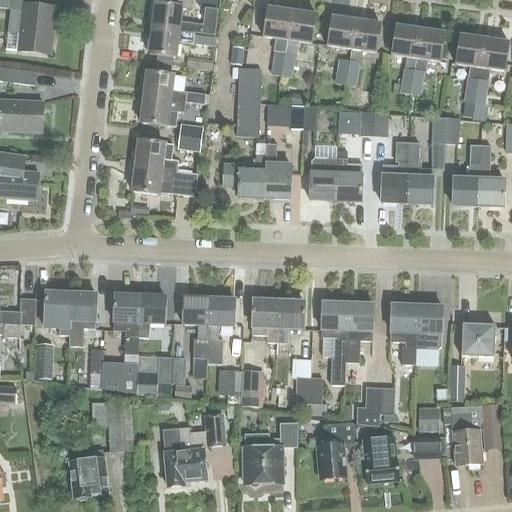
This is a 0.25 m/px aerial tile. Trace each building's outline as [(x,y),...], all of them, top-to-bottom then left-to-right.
[(50,57),(55,9),(28,6),(28,0),(0,0),(0,9),(9,11),(4,52),(50,57)] [(180,24),(182,10),(190,11),(190,0),(166,0),(166,7),(156,6),(152,31),(194,36),(194,35),(200,36),(201,27),(180,24)] [(216,11),(203,10),(201,27),(200,36),(213,37),(216,11)] [(288,43),(292,13),(268,10),(264,39),(275,41),(269,77),(280,78),(286,42),(288,43)] [(312,46),(316,17),(292,13),(288,43),(286,42),(280,78),(291,80),(297,44),(312,46)] [(352,52),(356,22),(332,19),(328,48),(349,51),(352,52)] [(376,55),(381,26),(356,22),(352,52),(349,51),(347,63),(344,88),(354,89),(360,53),(376,55)] [(416,61),(421,32),(396,28),(392,58),(403,59),(399,96),(409,97),(414,61),(416,61)] [(194,37),(194,36),(152,31),(149,56),(157,57),(156,66),(171,68),(172,59),(176,60),(178,44),(213,49),(215,39),(194,37)] [(440,65),(445,35),(421,32),(416,61),(414,61),(409,97),(419,99),(424,62),(440,65)] [(481,70),(485,41),(460,37),(457,67),(467,68),(462,105),(473,106),(478,70),(481,70)] [(505,74),(509,44),(485,41),(481,70),(478,70),(473,106),(483,108),(488,71),(505,74)] [(233,49),(230,66),(242,67),(244,50),(233,49)] [(344,88),(347,63),(337,62),(333,86),(344,88)] [(212,73),(213,66),(187,63),(186,70),(212,73)] [(170,77),(171,68),(156,66),(155,75),(147,74),(144,100),(185,105),(186,105),(203,107),(204,97),(183,94),(185,83),(181,79),(173,78),(173,77),(170,77)] [(0,82),(35,88),(37,75),(0,69),(0,82)] [(239,83),(261,84),(261,72),(240,71),(239,83)] [(260,95),(261,84),(239,83),(239,94),(260,95)] [(260,106),(260,95),(239,94),(238,105),(260,106)] [(292,96),(292,108),(303,109),(304,96),(292,96)] [(184,115),(185,105),(144,100),(141,125),(167,128),(169,113),(184,115)] [(0,133),(42,135),(44,105),(0,102),(0,133)] [(259,117),(260,106),(238,105),(238,117),(259,117)] [(303,132),(303,109),(292,108),(271,107),(271,116),(289,117),(288,132),(303,132)] [(303,109),(303,132),(314,133),(315,109),(303,109)] [(374,140),(374,115),(358,115),(357,139),(374,140)] [(374,115),(374,140),(386,140),(387,116),(374,115)] [(238,117),(237,128),(259,129),(259,117),(238,117)] [(431,121),(430,146),(443,147),(445,147),(446,121),(431,121)] [(446,121),(445,147),(457,147),(458,122),(446,121)] [(177,139),(200,142),(202,129),(179,126),(177,139)] [(259,140),(259,129),(237,128),(237,139),(259,140)] [(198,154),(200,142),(177,139),(176,151),(198,154)] [(135,168),(177,174),(178,163),(172,163),(173,147),(139,143),(135,168)] [(351,155),(351,144),(339,144),(339,155),(351,155)] [(407,206),(409,146),(396,145),(396,164),(398,164),(398,168),(383,168),(381,205),(407,206)] [(266,147),(256,146),(256,158),(255,174),(241,173),(241,169),(225,168),(224,188),(239,189),(238,200),(264,201),(266,147)] [(409,146),(407,206),(432,207),(434,180),(434,172),(429,172),(418,171),(419,146),(409,146)] [(291,168),(276,167),(277,147),(266,147),(264,201),(290,202),(291,168)] [(478,209),(481,148),(470,148),(469,182),(454,181),(452,208),(478,209)] [(489,182),(490,167),(491,148),(481,148),(478,209),(504,209),(505,183),(489,182)] [(39,175),(24,174),(25,158),(0,154),(0,200),(37,203),(39,175)] [(337,161),(327,161),(314,160),(311,163),(310,202),(336,203),(337,161)] [(347,167),(347,162),(337,161),(336,203),(361,204),(363,167),(347,167)] [(177,175),(177,174),(135,168),(132,194),(168,198),(168,196),(195,199),(197,177),(177,175)] [(149,209),(131,207),(130,217),(148,219),(149,209)] [(70,338),(71,296),(45,295),(44,322),(45,322),(44,330),(60,330),(59,338),(68,338),(70,338)] [(95,332),(97,297),(71,296),(70,338),(68,338),(67,349),(82,350),(82,331),(95,332)] [(139,341),(140,299),(115,298),(114,333),(129,333),(129,339),(126,339),(125,356),(139,357),(140,340),(139,341)] [(165,326),(166,300),(140,299),(139,341),(140,340),(149,341),(150,326),(165,326)] [(208,343),(209,301),(184,300),(183,327),(199,327),(198,342),(194,342),(193,361),(207,361),(208,343)] [(222,367),(223,342),(218,342),(219,328),(234,329),(235,302),(209,301),(208,343),(207,361),(207,366),(222,367)] [(0,326),(21,328),(21,327),(34,327),(36,302),(21,302),(21,315),(0,313),(0,326)] [(278,346),(279,304),(253,303),(252,338),(268,338),(267,345),(278,346)] [(304,331),(305,305),(279,304),(278,346),(288,346),(288,331),(304,331)] [(346,365),(348,306),(322,305),(321,340),(334,341),(334,360),(332,360),(331,388),(345,388),(346,365)] [(372,344),(374,307),(348,306),(346,365),(359,366),(360,348),(357,348),(357,343),(372,344)] [(416,351),(417,309),(392,308),(390,345),(406,345),(406,349),(400,349),(400,367),(414,367),(414,351),(416,351)] [(442,349),(442,336),(443,310),(417,309),(416,351),(439,352),(442,349)] [(20,341),(21,328),(0,326),(0,336),(4,337),(4,340),(20,341)] [(494,360),(495,328),(462,326),(461,359),(494,360)] [(52,346),(34,346),(32,380),(50,381),(52,346)] [(89,376),(89,377),(102,377),(103,377),(103,364),(104,352),(89,352),(88,376),(89,376)] [(172,387),(173,360),(157,360),(155,399),(169,399),(169,387),(172,387)] [(173,360),(172,387),(183,387),(184,361),(173,360)] [(103,377),(102,377),(101,391),(137,397),(138,365),(124,365),(103,364),(103,377)] [(464,368),(448,367),(447,404),(463,405),(464,368)] [(259,373),(240,372),(239,408),(257,409),(259,373)] [(240,373),(227,373),(226,398),(238,399),(240,373)] [(309,407),(310,380),(296,380),(295,406),(308,407),(309,407)] [(320,406),(321,381),(310,380),(309,407),(308,407),(308,418),(325,418),(325,406),(320,406)] [(190,388),(174,387),(172,402),(189,404),(190,388)] [(0,405),(15,406),(16,390),(0,389),(0,405)] [(379,417),(380,390),(364,390),(363,410),(355,410),(355,426),(378,429),(378,417),(379,417)] [(392,416),(393,390),(380,390),(379,417),(382,417),(382,424),(395,425),(395,417),(392,416)] [(131,455),(129,403),(90,405),(90,430),(107,430),(108,455),(131,455)] [(500,452),(497,406),(479,408),(482,453),(500,452)] [(438,434),(438,409),(417,410),(417,434),(438,434)] [(469,417),(452,418),(451,411),(441,411),(442,427),(453,426),(453,435),(456,468),(482,466),(480,433),(470,434),(469,417)] [(201,453),(201,449),(205,449),(205,450),(225,448),(222,417),(202,418),(203,434),(190,435),(189,430),(163,433),(165,456),(168,489),(184,488),(184,484),(206,482),(204,452),(201,453)] [(295,425),(284,425),(283,448),(295,448),(295,425)] [(346,479),(343,450),(353,449),(351,425),(325,427),(326,440),(317,441),(318,449),(317,449),(320,481),(346,479)] [(244,487),(283,486),(282,450),(280,450),(280,441),(269,442),(269,436),(245,437),(245,450),(243,451),(244,487)] [(439,460),(438,439),(412,440),(412,461),(439,460)] [(366,486),(400,483),(397,461),(395,440),(363,443),(365,464),(364,464),(366,486)] [(91,497),(108,495),(104,460),(103,452),(86,454),(87,462),(69,464),(74,500),(76,500),(80,503),(86,502),(88,499),(91,498),(91,497)]
